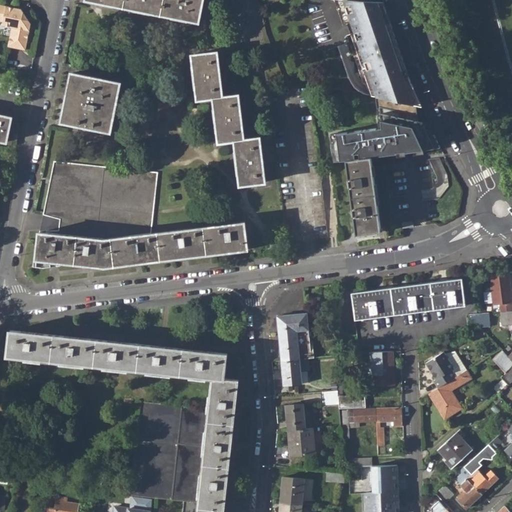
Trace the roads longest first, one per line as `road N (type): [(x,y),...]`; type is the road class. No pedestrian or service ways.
road 1 (residential): [(4,309),(60,0)]
road 2 (residential): [(489,218),(425,253),(250,277)]
road 3 (residential): [(250,277),(4,309)]
road 4 (residential): [(250,277),(267,426),(257,511)]
road 5 (tertiary): [(415,10),(436,74),(495,194)]
road 6 (residential): [(406,351),(414,511)]
